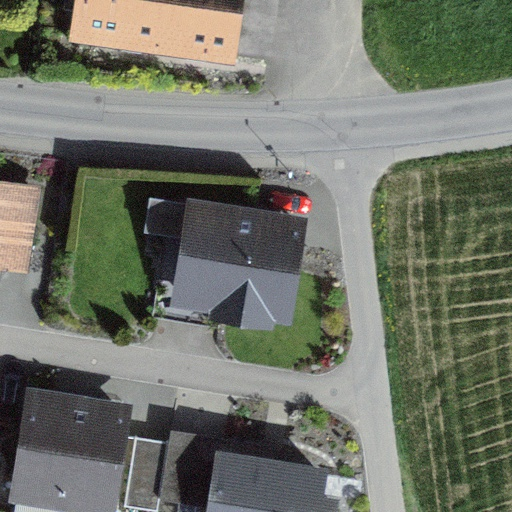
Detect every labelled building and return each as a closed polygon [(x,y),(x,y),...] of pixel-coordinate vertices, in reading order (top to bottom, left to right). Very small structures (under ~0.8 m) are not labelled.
[(79,0),(74,32),(228,53),(236,0),(79,0)] [(0,205),(0,296),(5,297),(17,208),(0,205)] [(159,222),(140,332),(259,353),(278,242),(159,222)] [(28,396),(10,511),(66,511),(69,498),(106,503),(120,409),(28,396)] [(156,507),(168,438),(139,432),(127,502),(156,507)] [(194,482),(189,511),(314,511),(316,503),(194,482)]
